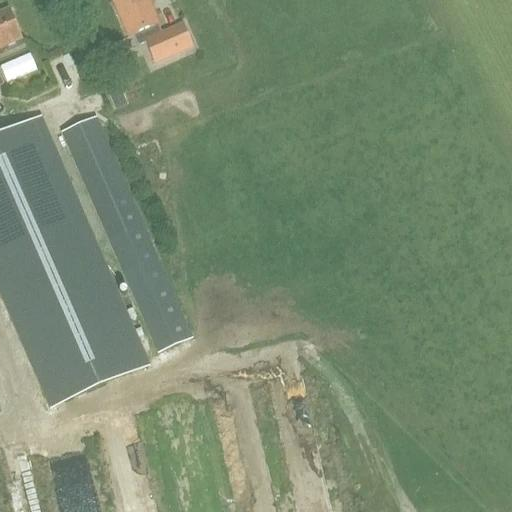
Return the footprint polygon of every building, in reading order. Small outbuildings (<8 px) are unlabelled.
[(114,0),(130,38),(135,36),(139,46),(147,43),(155,63),(192,48),(183,26),(163,35),(159,26),(160,26),(148,0),(114,0)] [(0,49),(22,40),(10,12),(0,15),(0,49)] [(57,136),(0,160),(0,263),(69,423),(163,382),(57,136)] [(135,244),(113,250),(117,267),(140,261),(135,244)] [(31,442),(37,495),(53,493),(47,440),(31,442)]
